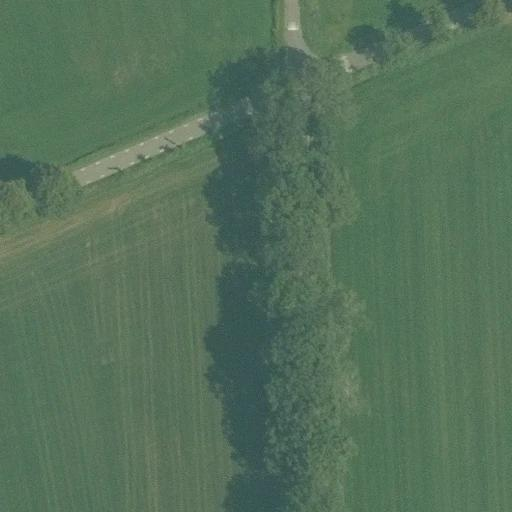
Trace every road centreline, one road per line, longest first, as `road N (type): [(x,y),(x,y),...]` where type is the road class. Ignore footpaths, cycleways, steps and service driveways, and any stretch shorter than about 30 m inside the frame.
road 1 (unclassified): [(317,511),(297,85)]
road 2 (tertiary): [(0,211),(297,85)]
road 3 (tertiary): [(297,85),(505,0)]
